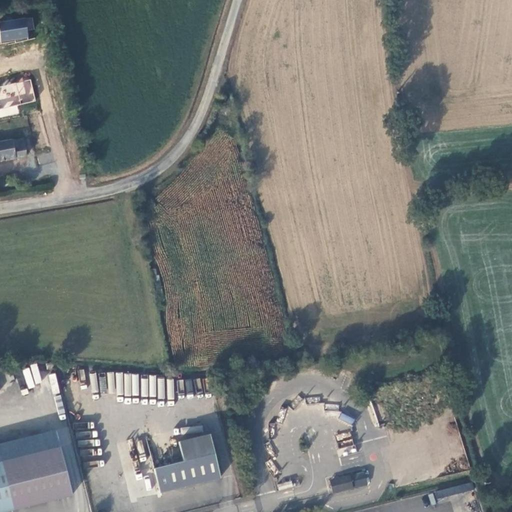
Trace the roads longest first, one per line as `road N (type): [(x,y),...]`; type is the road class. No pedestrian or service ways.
road 1 (unclassified): [(102,190),(139,181),(185,140),(207,101),(237,0)]
road 2 (residential): [(71,196),(35,56),(0,65)]
